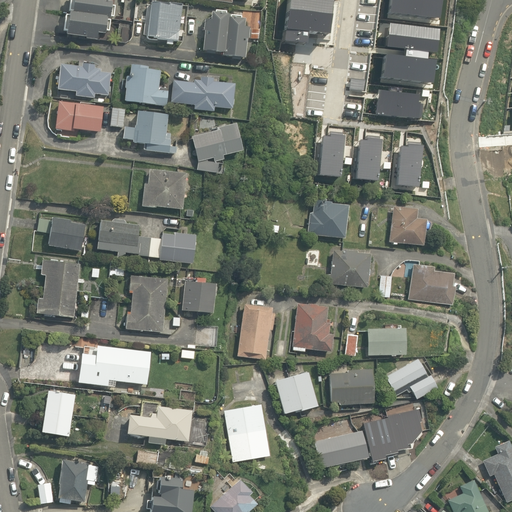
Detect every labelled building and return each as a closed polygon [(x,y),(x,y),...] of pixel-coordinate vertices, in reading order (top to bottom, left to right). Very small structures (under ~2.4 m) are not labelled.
[(72,0),(71,10),(68,10),(65,32),(82,34),(82,38),(95,40),(96,31),(102,32),(105,15),(107,15),(109,1),(104,0),(72,0)] [(178,40),(181,1),(167,0),(146,0),(144,33),(156,34),(155,38),(178,40)] [(319,0),(287,0),(283,42),(306,45),(307,34),(329,36),(333,1),(319,0)] [(439,0),(389,0),(388,14),(437,20),(439,0)] [(227,11),(210,11),(210,18),(204,18),(202,50),(220,51),(219,55),(246,57),(247,24),(241,23),(241,17),(227,16),(227,11)] [(437,30),(388,24),(385,46),(434,52),(437,30)] [(433,63),(384,57),(381,79),(430,85),(433,63)] [(107,95),(109,72),(101,71),(102,65),(60,62),(58,89),(75,90),(75,97),(94,98),(94,94),(107,95)] [(166,104),(167,91),(158,90),(160,70),(148,69),(148,66),(129,64),(127,77),(122,77),(121,88),(125,89),(124,100),(166,104)] [(233,84),(218,83),(219,75),(207,74),(206,77),(194,76),(193,83),(172,80),(170,103),(193,106),(193,110),(214,112),(215,107),(230,108),(233,84)] [(356,109),(361,110),(362,92),(321,89),(319,125),(352,127),(352,120),(355,121),(356,109)] [(423,96),(378,91),(375,113),(420,118),(423,96)] [(52,129),(71,131),(72,127),(100,130),(103,106),(56,100),(52,129)] [(110,107),(109,124),(122,125),(124,108),(110,107)] [(132,142),(142,143),(142,151),(175,154),(177,129),(166,128),(168,112),(136,109),(134,128),(122,126),(121,138),(132,139),(132,142)] [(239,150),(233,123),(217,126),(218,131),(190,137),(196,162),(211,158),(212,163),(222,161),(221,154),(239,150)] [(323,136),(319,174),(342,177),(346,138),(324,136),(323,136)] [(360,139),(356,178),(379,180),(383,142),(360,139)] [(401,147),(397,185),(420,188),(424,149),(401,147)] [(179,208),(182,171),(148,168),(147,185),(143,185),(141,206),(154,208),(154,206),(179,208)] [(310,213),(303,212),(301,235),(344,238),(346,203),(330,202),(330,200),(311,198),(310,213)] [(423,219),(416,219),(416,207),(391,207),(390,244),(413,244),(422,245),(423,219)] [(72,219),(52,216),(51,222),(36,220),(34,233),(49,234),(47,247),(80,251),(84,224),(71,222),(72,219)] [(95,249),(115,251),(114,256),(124,257),(125,252),(134,252),(137,224),(98,220),(95,249)] [(162,232),(161,238),(139,234),(136,254),(158,258),(158,260),(189,265),(193,236),(162,232)] [(368,252),(331,249),(328,286),(365,289),(368,252)] [(72,316),(77,261),(41,257),(39,274),(44,275),(42,298),(37,298),(35,313),(72,316)] [(452,271),(411,268),(408,301),(449,304),(452,271)] [(391,275),(379,274),(378,291),(390,292),(391,275)] [(125,275),(124,292),(130,292),(129,311),(122,311),(121,328),(160,331),(165,278),(125,275)] [(211,283),(184,280),(181,310),(209,313),(211,283)] [(325,303),(295,301),(291,350),(304,351),(304,348),(329,350),(331,330),(327,330),(328,321),(324,321),(325,303)] [(280,307),(241,302),(234,357),(264,360),(267,330),(271,330),(272,325),(277,326),(280,307)] [(358,331),(346,330),(343,354),(355,356),(358,331)] [(366,330),(366,354),(402,354),(402,330),(366,330)] [(146,383),(149,349),(103,345),(103,341),(91,340),(90,345),(82,344),(81,348),(23,343),(19,384),(78,389),(78,384),(113,387),(114,380),(146,383)] [(418,362),(386,378),(394,394),(409,387),(414,398),(434,389),(427,375),(425,376),(418,362)] [(371,403),(370,363),(328,364),(328,403),(371,403)] [(272,378),(281,412),(298,408),(299,410),(314,405),(305,369),(272,378)] [(74,393),(46,389),(39,432),(67,436),(74,393)] [(186,441),(190,409),(162,405),(163,403),(141,400),(139,413),(129,412),(126,434),(146,437),(146,442),(163,445),(164,438),(186,441)] [(267,454),(260,404),(223,409),(230,460),(267,454)] [(361,430),(323,438),(330,466),(367,457),(361,430)] [(511,497),(511,451),(507,441),(491,448),(494,456),(480,462),(487,477),(492,475),(504,502),(511,497)] [(207,453),(193,452),(192,463),(206,464),(207,453)] [(98,465),(87,463),(62,460),(57,497),(83,500),(85,484),(93,485),(94,479),(97,479),(98,465)] [(148,470),(134,468),(133,480),(147,481),(148,470)] [(177,487),(178,479),(156,478),(155,495),(150,494),(148,511),(188,511),(190,488),(177,487)] [(253,493),(240,479),(210,506),(215,511),(244,511),(255,502),(249,496),(253,493)] [(459,487),(449,492),(443,494),(451,511),(457,511),(458,511),(457,511),(487,511),(473,479),(458,486),(459,487)] [(52,501),(51,483),(37,483),(38,502),(52,501)]
